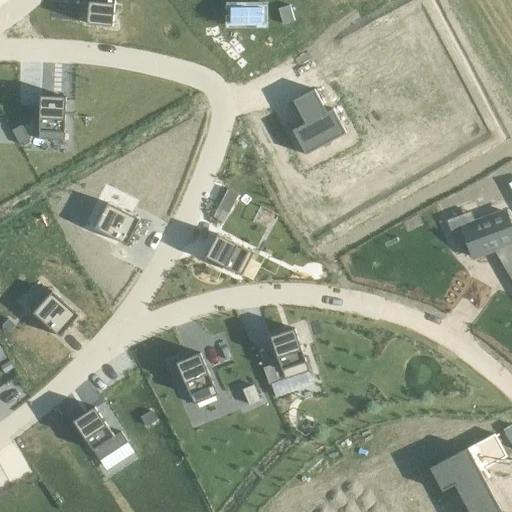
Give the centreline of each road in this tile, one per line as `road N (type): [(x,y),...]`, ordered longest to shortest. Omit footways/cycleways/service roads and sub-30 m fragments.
road 1 (residential): [(106,351),(181,230),(226,107),(211,84),(164,67),(0,49)]
road 2 (residential): [(106,351),(193,309),(255,295),(317,294),(386,308)]
road 3 (residential): [(511,389),(447,339),(386,308)]
road 4 (residential): [(0,437),(106,351)]
